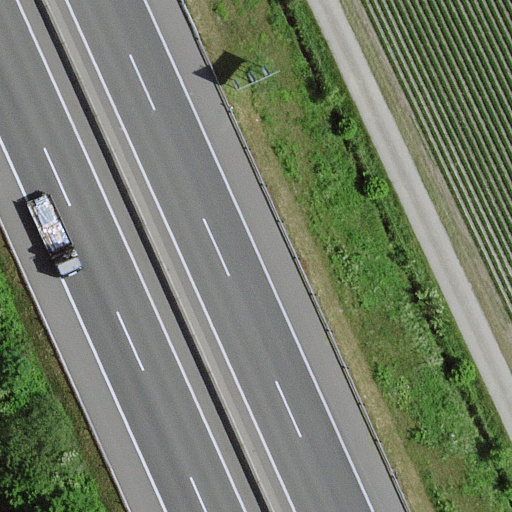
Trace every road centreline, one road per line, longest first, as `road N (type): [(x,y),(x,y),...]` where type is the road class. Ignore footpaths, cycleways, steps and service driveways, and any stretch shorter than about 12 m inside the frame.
road 1 (motorway): [(330,511),(100,0)]
road 2 (motorway): [(0,68),(200,511)]
